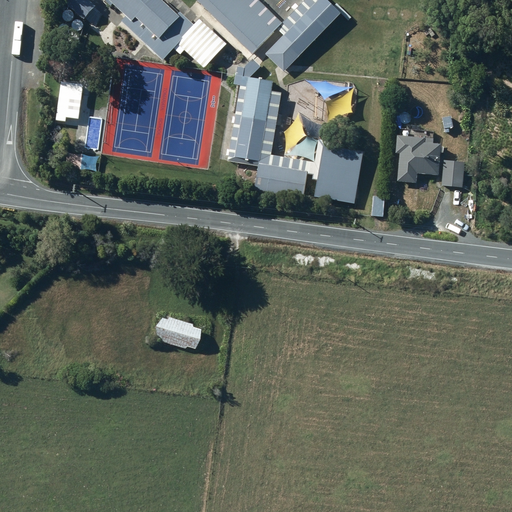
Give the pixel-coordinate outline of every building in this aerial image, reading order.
[(84,1),(83,0),(57,0),(71,14),(84,1)] [(106,0),(146,36),(167,12),(154,0),(106,0)] [(205,0),(199,7),(261,65),(279,47),(228,0),(205,0)] [(318,0),(303,0),(272,34),(289,50),(327,8),(318,0)] [(185,19),(172,7),(167,12),(146,36),(140,41),(154,54),(185,19)] [(191,15),(169,39),(196,64),(218,41),(191,15)] [(382,47),(382,63),(410,64),(412,30),(384,29),(382,47)] [(335,44),(334,69),(377,71),(377,62),(382,63),(382,47),(335,44)] [(231,75),(219,151),(251,155),(262,79),(231,75)] [(392,130),(386,172),(405,175),(407,165),(423,168),(428,135),(392,130)] [(312,138),(304,189),(345,195),(353,144),(312,138)] [(466,158),(445,157),(443,187),(463,188),(466,158)] [(297,169),(253,162),(249,184),(294,191),(297,169)] [(196,323),(170,315),(169,318),(162,315),(155,338),(189,349),(189,346),(199,349),(205,329),(195,326),(196,323)]
